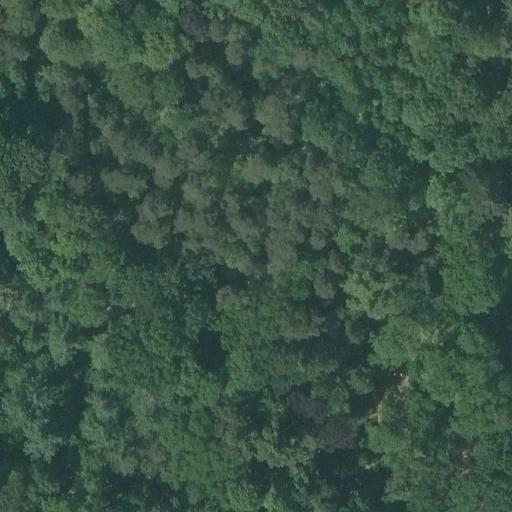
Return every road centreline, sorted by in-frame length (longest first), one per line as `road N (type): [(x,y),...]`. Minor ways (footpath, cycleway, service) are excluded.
road 1 (track): [(0,100),(226,339)]
road 2 (track): [(432,161),(226,339)]
road 3 (track): [(263,498),(0,438)]
road 4 (track): [(432,161),(311,87),(231,0)]
road 5 (track): [(226,339),(324,446)]
road 6 (track): [(324,446),(380,500),(424,511)]
